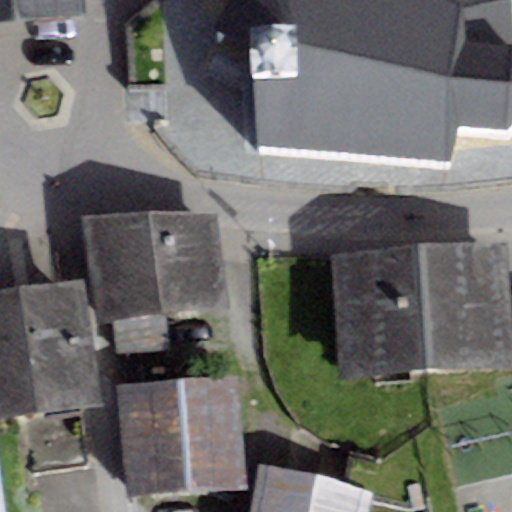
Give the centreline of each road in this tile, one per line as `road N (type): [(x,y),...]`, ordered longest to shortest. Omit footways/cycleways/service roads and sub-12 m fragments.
road 1 (unclassified): [(511,214),(392,222),(62,184)]
road 2 (residential): [(62,184),(88,276),(116,511)]
road 3 (residential): [(105,10),(105,37),(62,184)]
